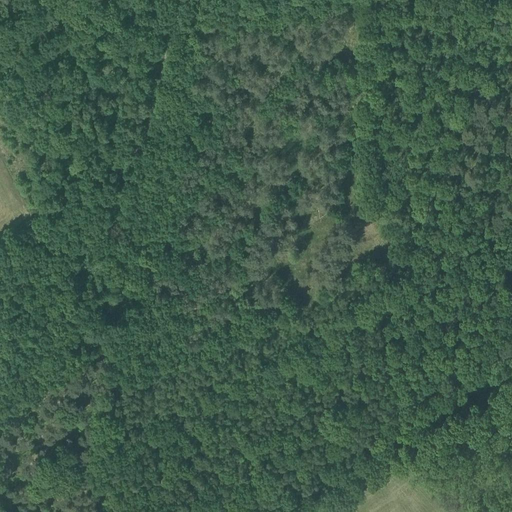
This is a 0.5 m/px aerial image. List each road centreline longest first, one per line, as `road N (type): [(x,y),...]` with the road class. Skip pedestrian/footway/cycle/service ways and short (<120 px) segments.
road 1 (track): [(128,154),(98,511)]
road 2 (track): [(294,511),(511,352)]
road 3 (track): [(172,0),(128,154)]
road 4 (track): [(128,154),(0,244)]
